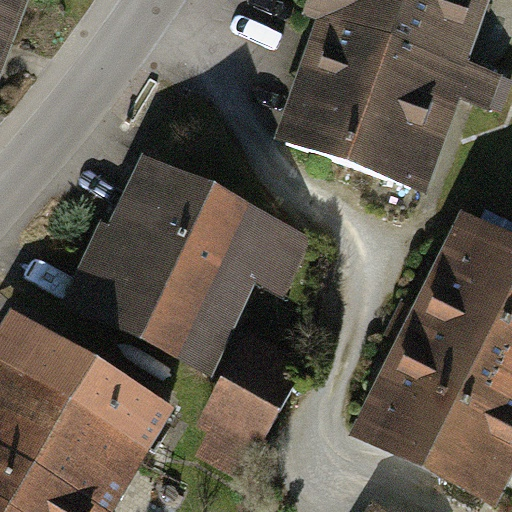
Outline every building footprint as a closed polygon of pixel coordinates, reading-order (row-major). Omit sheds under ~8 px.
[(0,0),(0,47),(16,0),(0,0)] [(327,0),(277,134),(421,188),(458,92),(498,107),(511,70),(466,52),(327,0)] [(327,0),(466,52),(485,0),(327,0)] [(314,237),(143,156),(69,308),(211,376),(255,284),(284,299),(314,237)] [(511,495),(511,253),(459,228),(358,440),(505,510),(511,495)] [(172,411),(20,325),(0,358),(0,370),(147,455),(172,411)] [(246,342),(201,430),(212,435),(200,459),(240,479),(297,368),(246,342)] [(113,511),(147,455),(0,370),(0,502),(17,511),(113,511)] [(403,511),(370,488),(352,511),(403,511)] [(17,511),(0,502),(0,511),(17,511)]
